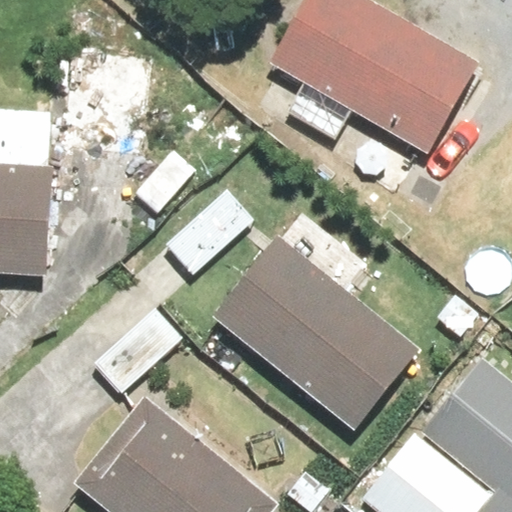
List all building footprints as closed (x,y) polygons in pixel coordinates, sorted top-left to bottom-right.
[(480,44),(399,0),(298,0),(267,57),(424,144),(480,44)] [(157,66),(70,60),(64,155),(150,161),(157,66)] [(0,160),(0,261),(45,264),(51,164),(0,160)] [(281,222),(215,306),(362,420),(427,337),(281,222)] [(158,318),(96,372),(124,403),(185,349),(158,318)] [(511,511),(511,386),(490,368),(368,506),(374,511),(511,511)] [(283,511),(149,405),(78,493),(101,511),(283,511)]
